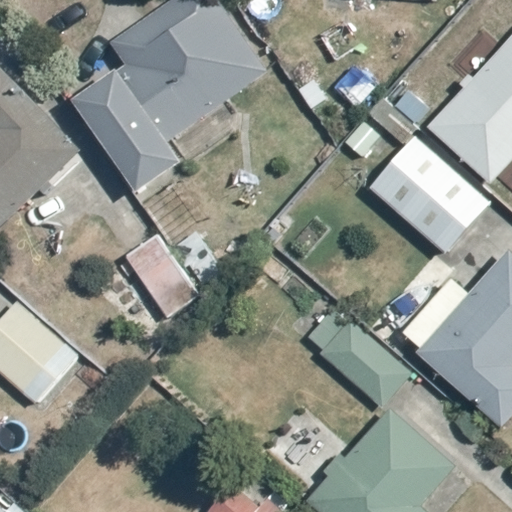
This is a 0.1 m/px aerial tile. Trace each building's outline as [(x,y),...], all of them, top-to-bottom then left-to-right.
[(124,58),(68,99),(136,197),(186,163),(171,142),(271,72),(220,0),(173,0),(113,42),(124,58)] [(511,38),(431,125),(491,182),(498,174),(511,187),(511,38)] [(323,56),(292,76),(322,122),(353,102),(323,56)] [(0,231),(86,150),(6,66),(0,72),(0,231)] [(418,138),(372,190),(448,257),(494,205),(418,138)] [(159,241),(132,259),(167,311),(195,293),(159,241)] [(453,280),(403,336),(507,428),(511,422),(511,251),(472,297),(453,280)] [(23,296),(0,320),(0,370),(40,408),(87,357),(23,296)] [(340,310),(313,346),(384,405),(413,371),(340,310)] [(397,410),(310,502),(320,511),(426,511),(419,505),(456,466),(397,410)] [(289,511),(272,497),(262,508),(233,483),(208,511),(289,511)] [(0,511),(27,511),(5,492),(0,497),(0,511)]
